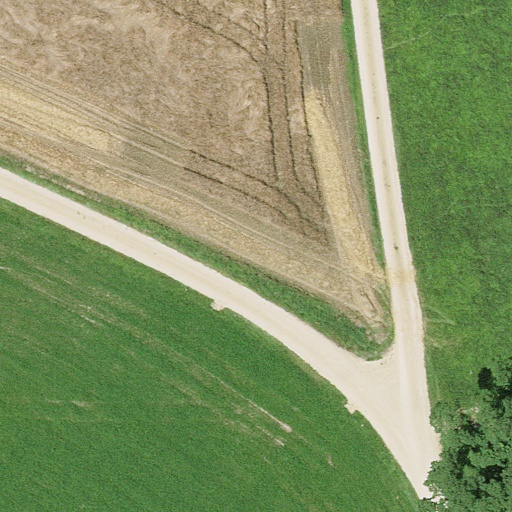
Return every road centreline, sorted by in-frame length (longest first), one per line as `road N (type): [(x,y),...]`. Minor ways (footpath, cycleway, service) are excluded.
road 1 (track): [(461,511),(415,427),(280,325),(188,271),(0,186)]
road 2 (track): [(511,431),(415,427),(412,332),(368,0)]
